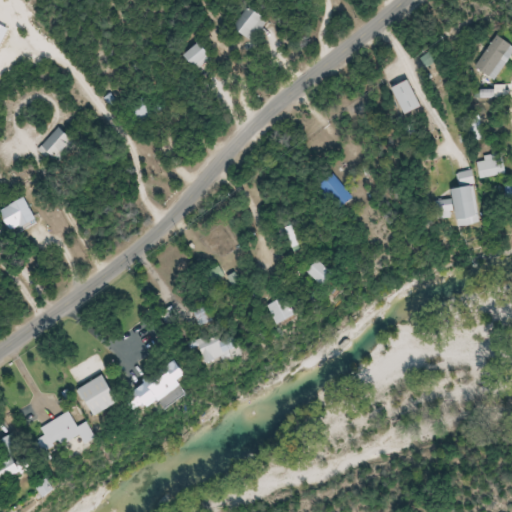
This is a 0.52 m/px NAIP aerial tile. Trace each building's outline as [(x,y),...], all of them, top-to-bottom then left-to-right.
[(255,41),(270,20),(248,4),(233,25),(255,41)] [(475,66),(497,81),(511,59),(511,43),(497,34),(475,66)] [(187,54),(197,70),(215,58),(205,43),(187,54)] [(428,106),(413,80),(396,89),(411,116),(428,106)] [(39,150),(57,166),(78,142),(60,126),(39,150)] [(466,227),(486,224),(476,171),(459,174),(462,188),(459,189),(466,227)] [(356,197),(335,176),(320,191),(341,213),(356,197)] [(37,221),(27,198),(4,209),(14,231),(37,221)] [(313,269),(338,288),(347,275),(322,257),(313,269)] [(312,314),(299,293),(277,307),(291,328),(312,314)] [(205,344),(217,367),(253,348),(240,325),(205,344)] [(202,397),(193,382),(201,377),(189,356),(148,381),(164,409),(178,401),(183,408),(202,397)] [(131,400),(109,373),(86,392),(108,419),(131,400)] [(93,434),(101,446),(111,440),(99,421),(87,428),(78,412),(47,431),(61,453),(93,434)] [(0,464),(0,487),(32,478),(25,457),(0,464)]
